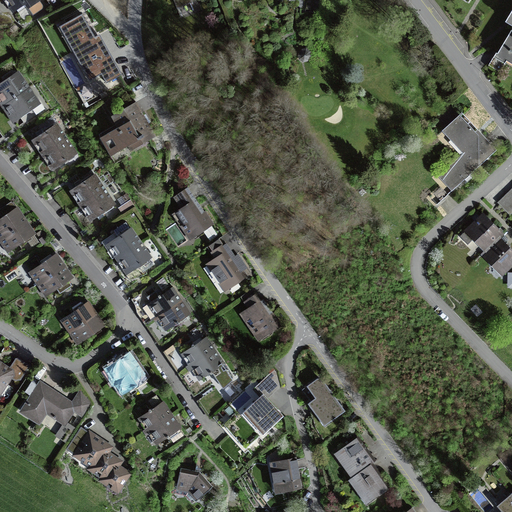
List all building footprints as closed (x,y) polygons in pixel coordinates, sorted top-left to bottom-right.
[(4,0),(12,11),(21,5),(23,9),(36,0),(4,0)] [(175,0),(181,15),(194,10),(189,0),(175,0)] [(106,82),(121,75),(98,35),(95,37),(82,13),(60,26),(91,80),(101,74),(106,82)] [(511,28),(490,64),(511,77),(511,28)] [(196,45),(190,47),(193,57),(199,55),(196,45)] [(302,51),(300,55),(301,58),(303,60),(307,59),(309,55),(308,52),(306,50),(302,51)] [(0,96),(5,104),(28,88),(18,75),(6,83),(1,86),(0,87),(0,96)] [(37,102),(28,88),(5,104),(14,117),(19,114),(25,110),(31,106),(36,114),(45,108),(39,100),(37,102)] [(107,133),(117,152),(144,137),(146,141),(156,136),(136,101),(111,116),(118,127),(107,133)] [(25,110),(19,114),(24,120),(29,117),(25,110)] [(444,129),(466,153),(442,175),(454,188),(494,152),(483,140),(489,134),(482,126),(475,132),(459,114),(444,129)] [(42,155),(66,139),(56,125),(45,133),(39,137),(33,141),(41,152),(40,153),(42,155)] [(63,160),(75,153),(66,139),(42,155),(43,157),(44,157),(52,168),(58,164),(63,160)] [(79,203),(78,203),(80,206),(104,190),(94,176),(71,192),(79,203)] [(186,206),(177,212),(193,236),(213,222),(205,210),(202,212),(185,189),(180,193),(177,194),(186,206)] [(104,190),(80,206),(81,208),(82,208),(90,219),(96,215),(101,211),(113,203),(104,190)] [(499,204),(510,215),(511,213),(511,195),(510,193),(499,204)] [(122,205),(119,208),(123,214),(134,206),(126,194),(118,199),(122,205)] [(0,222),(0,234),(2,238),(26,222),(18,211),(11,203),(0,209),(0,211),(5,219),(0,222)] [(487,249),(499,237),(503,234),(483,213),(459,236),(468,244),(475,237),(487,249)] [(33,233),(26,222),(2,238),(10,249),(33,233)] [(115,256),(114,257),(116,259),(120,257),(140,243),(126,222),(114,230),(119,237),(108,245),(115,256)] [(499,237),(487,249),(483,253),(504,273),(511,265),(511,250),(505,243),(499,237)] [(219,257),(210,262),(227,287),(247,274),(244,270),(247,267),(239,256),(234,260),(219,238),(210,244),(219,257)] [(149,257),(140,243),(120,257),(129,270),(149,257)] [(32,271),(40,282),(63,266),(55,255),(32,271)] [(63,266),(40,282),(48,293),(56,288),(60,293),(71,285),(68,280),(71,278),(63,266)] [(253,306),(244,312),(261,337),(280,324),(272,311),(270,313),(261,301),(264,299),(263,297),(260,299),(253,288),(244,294),(253,306)] [(151,318),(153,317),(154,319),(180,301),(171,289),(169,290),(161,296),(160,294),(158,295),(156,291),(147,297),(150,302),(143,307),(151,318)] [(180,301),(154,319),(155,321),(161,317),(168,328),(176,322),(177,324),(179,323),(178,321),(188,313),(180,301)] [(72,330),(95,314),(87,303),(64,318),(72,330)] [(103,325),(95,314),(72,330),(79,341),(103,325)] [(187,368),(213,351),(205,339),(195,345),(193,344),(192,345),(193,347),(184,352),(191,363),(186,366),(187,368)] [(211,373),(213,372),(217,379),(223,388),(232,379),(228,372),(230,371),(223,361),(221,363),(213,351),(187,368),(189,371),(194,367),(201,377),(210,371),(211,373)] [(109,381),(111,383),(137,365),(128,353),(118,360),(116,358),(115,359),(116,361),(108,367),(115,377),(109,381)] [(0,364),(0,399),(8,398),(13,390),(12,388),(5,383),(3,383),(3,381),(6,376),(8,377),(10,377),(11,375),(18,379),(20,379),(28,367),(16,358),(9,369),(2,364),(0,364)] [(137,365),(111,383),(112,385),(118,381),(125,392),(133,386),(135,388),(136,387),(135,385),(145,378),(137,365)] [(280,387),(276,371),(274,369),(255,386),(266,399),(280,387)] [(320,414),(324,411),(330,420),(343,410),(319,377),(302,390),(320,414)] [(56,416),(64,421),(74,406),(72,405),(41,384),(23,410),(38,420),(46,409),(54,415),(53,416),(55,417),(56,416)] [(88,403),(80,393),(72,405),(74,406),(82,412),(88,403)] [(245,410),(243,412),(251,421),(262,433),(279,418),(260,397),(245,410)] [(144,433),(170,415),(162,403),(151,410),(150,408),(149,409),(150,411),(141,416),(149,427),(143,431),(144,433)] [(262,433),(251,421),(243,412),(240,415),(229,403),(215,415),(245,449),(259,436),(262,433)] [(46,409),(38,420),(59,434),(66,423),(64,421),(56,416),(55,417),(53,416),(54,415),(46,409)] [(184,435),(170,415),(144,433),(146,435),(151,431),(158,441),(167,436),(168,438),(169,437),(173,442),(184,435)] [(66,423),(58,434),(64,438),(71,428),(66,423)] [(94,466),(94,467),(106,448),(105,446),(84,432),(76,444),(82,448),(77,455),(94,466)] [(349,479),(373,462),(375,461),(370,454),(368,455),(366,452),(367,450),(367,448),(365,447),(363,447),(356,438),(339,450),(347,462),(343,465),(352,477),(349,479)] [(107,449),(106,448),(94,467),(92,469),(117,486),(124,475),(110,454),(105,451),(107,449)] [(276,491),(300,487),(295,458),(279,460),(280,467),(272,468),(276,491)] [(373,462),(349,479),(358,491),(362,488),(370,500),(387,488),(375,471),(377,469),(372,463),(373,462)] [(177,483),(173,482),(171,492),(186,495),(190,488),(199,498),(212,486),(199,471),(180,467),(177,483)] [(511,511),(511,492),(497,505),(502,511),(511,511)]
